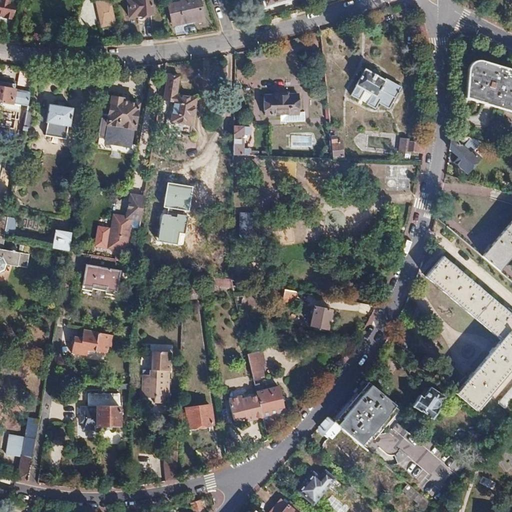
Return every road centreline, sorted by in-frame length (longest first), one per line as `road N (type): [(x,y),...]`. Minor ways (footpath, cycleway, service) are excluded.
road 1 (residential): [(249,479),(347,380),(402,283),(438,148),(438,14)]
road 2 (residential): [(370,0),(227,40),(121,51),(0,43)]
road 3 (residential): [(249,479),(111,498),(0,483)]
road 4 (unknown): [(32,492),(75,266)]
